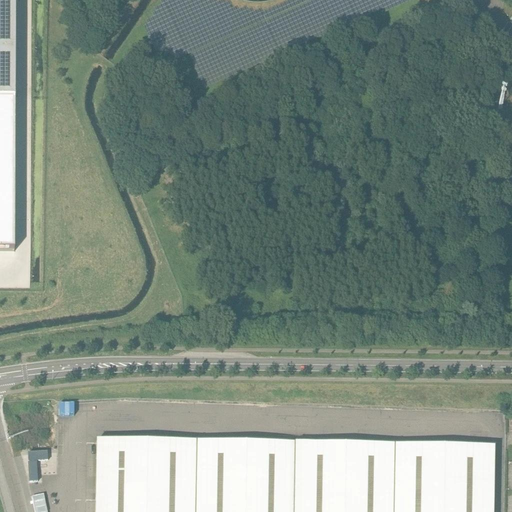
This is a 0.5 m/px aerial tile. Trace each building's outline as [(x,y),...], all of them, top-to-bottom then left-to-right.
[(0,0),(0,100),(15,100),(15,0),(0,0)] [(69,416),(69,405),(59,405),(59,417),(69,416)] [(312,445),(294,445),(97,441),(95,511),(492,511),(494,448),(312,445)] [(30,483),(37,483),(36,463),(33,464),(33,462),(47,461),(47,454),(28,455),(28,462),(31,462),(31,464),(29,464),(30,483)] [(32,497),(36,511),(45,511),(48,511),(44,494),(32,497)]
